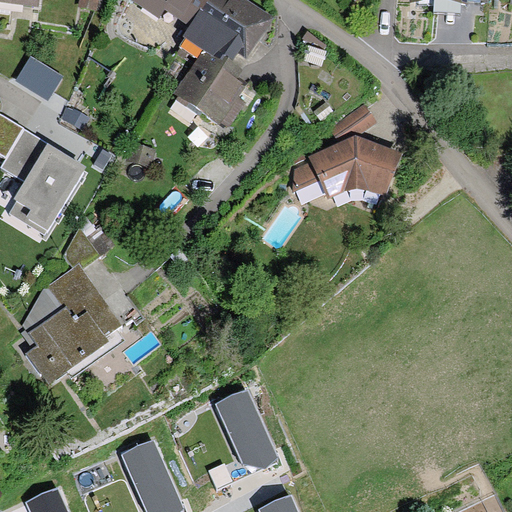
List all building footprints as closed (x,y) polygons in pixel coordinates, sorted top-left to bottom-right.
[(98,0),(80,0),(79,6),(97,10),(98,0)] [(132,0),(159,19),(165,9),(189,26),(183,36),(203,49),(173,93),(228,130),(247,103),(238,96),(247,86),(237,78),(244,69),(241,67),(274,18),(247,0),(132,0)] [(63,76),(31,55),(17,81),(49,100),(63,76)] [(378,123),(364,104),(331,129),(339,142),(356,135),(358,136),(378,123)] [(90,117),(67,106),(62,118),(82,130),(90,117)] [(24,129),(0,113),(0,151),(7,157),(24,129)] [(48,143),(24,129),(7,157),(1,167),(25,181),(48,143)] [(386,195),(402,152),(358,136),(356,135),(339,142),(308,156),(311,161),(294,169),(294,191),(320,180),(328,200),(344,192),(357,188),(386,195)] [(156,149),(131,142),(126,161),(151,168),(156,149)] [(86,167),(48,143),(25,181),(14,199),(17,201),(9,213),(46,236),(86,167)] [(84,270),(101,256),(87,238),(80,227),(65,256),(74,267),(79,263),(84,270)] [(101,227),(87,238),(101,256),(115,245),(101,227)] [(74,267),(47,286),(65,307),(28,333),(35,342),(38,346),(26,354),(49,386),(110,341),(106,336),(123,325),(84,270),(79,263),(74,267)] [(26,330),(28,333),(65,307),(47,286),(44,289),(23,325),(26,330)] [(28,333),(26,330),(21,333),(30,346),(35,342),(28,333)] [(248,390),(216,404),(243,464),(265,469),(278,458),(248,390)] [(153,441),(122,455),(147,511),(180,511),(184,509),(153,441)] [(68,511),(58,488),(26,501),(30,511),(68,511)] [(298,511),(291,494),(259,508),(260,511),(298,511)]
